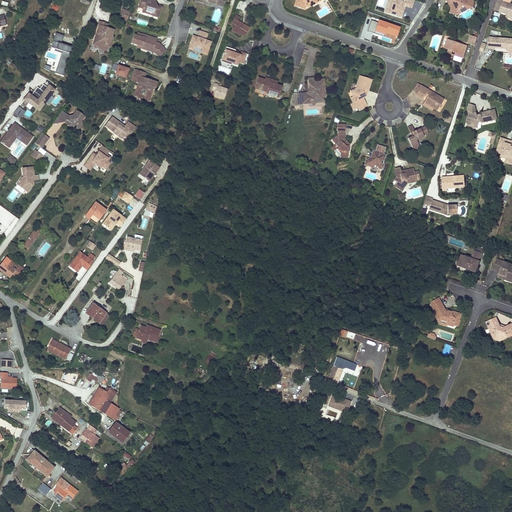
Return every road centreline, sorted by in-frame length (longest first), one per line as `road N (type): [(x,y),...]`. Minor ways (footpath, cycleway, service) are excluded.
road 1 (residential): [(10,301),(36,413),(0,495)]
road 2 (residential): [(10,301),(100,345),(127,314),(123,295)]
road 3 (residential): [(481,298),(433,423)]
road 4 (residential): [(395,56),(511,98)]
